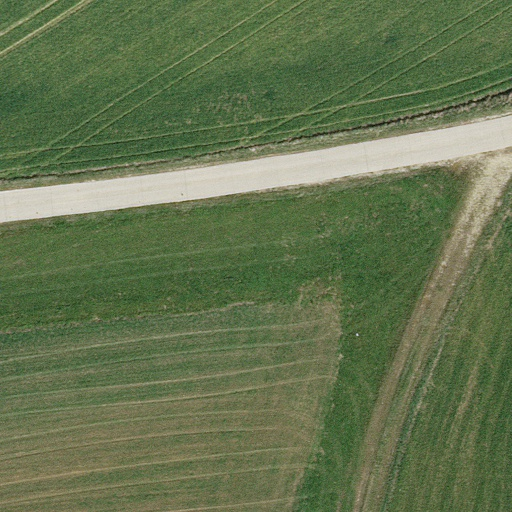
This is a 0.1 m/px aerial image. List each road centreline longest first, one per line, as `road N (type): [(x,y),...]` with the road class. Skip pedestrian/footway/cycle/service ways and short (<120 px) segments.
road 1 (track): [(511,130),(308,166),(0,205)]
road 2 (track): [(511,169),(417,289),(371,406),(348,511)]
